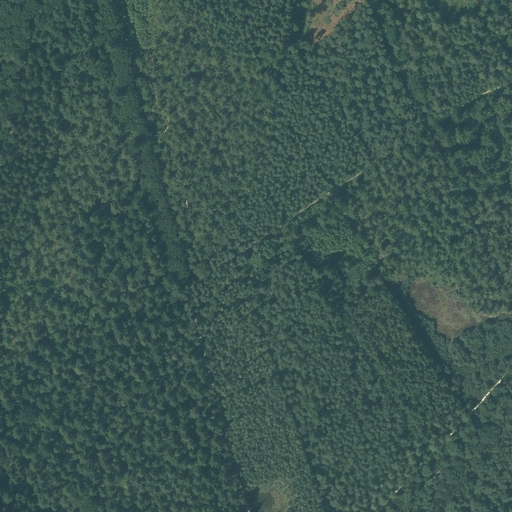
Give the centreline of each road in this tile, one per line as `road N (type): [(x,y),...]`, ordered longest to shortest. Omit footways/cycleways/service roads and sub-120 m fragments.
road 1 (track): [(37,0),(0,184),(2,511)]
road 2 (track): [(511,76),(432,118),(188,287)]
road 3 (track): [(372,0),(511,291)]
road 4 (track): [(188,287),(264,147),(297,0)]
road 5 (track): [(111,0),(188,287)]
road 6 (track): [(188,287),(245,511)]
road 7 (track): [(0,292),(110,313),(188,287)]
road 8 (track): [(511,393),(399,511)]
